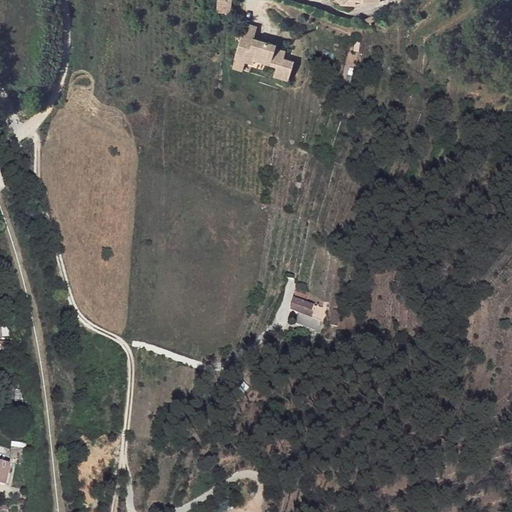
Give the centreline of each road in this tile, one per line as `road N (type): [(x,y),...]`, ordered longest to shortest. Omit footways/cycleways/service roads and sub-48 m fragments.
road 1 (track): [(30,129),(40,195),(78,315),(124,344),(130,363),(114,511)]
road 2 (unclassified): [(65,0),(69,25),(56,93),(43,120),(15,139)]
